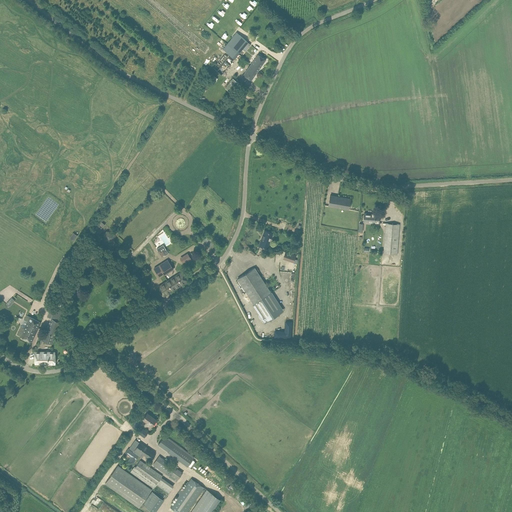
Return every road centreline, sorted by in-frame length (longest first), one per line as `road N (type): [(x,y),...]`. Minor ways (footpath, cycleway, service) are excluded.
road 1 (unclassified): [(104,347),(223,257),(242,214),(250,135)]
road 2 (unclassified): [(511,180),(366,186),(250,135)]
road 3 (unclassified): [(250,135),(110,69),(25,0)]
road 4 (unclassified): [(276,511),(104,347)]
road 5 (unclassified): [(250,135),(299,35),(373,0)]
